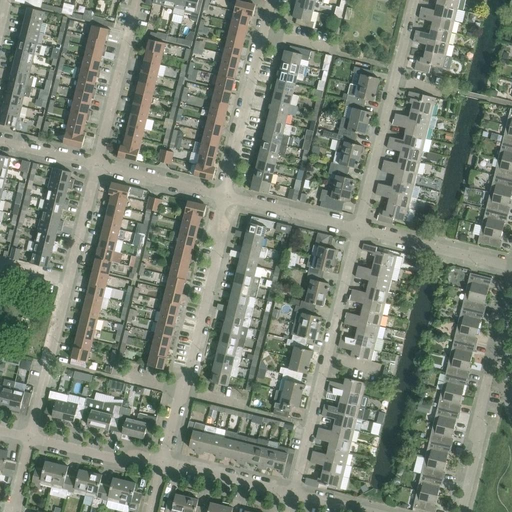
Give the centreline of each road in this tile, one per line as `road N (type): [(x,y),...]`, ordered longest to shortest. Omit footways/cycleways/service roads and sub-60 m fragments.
road 1 (residential): [(163,462),(221,241),(223,196)]
road 2 (residential): [(293,493),(357,230)]
road 3 (residential): [(96,165),(137,0)]
road 4 (residential): [(223,196),(263,34)]
road 5 (residential): [(30,439),(68,282)]
road 6 (residential): [(511,267),(357,230)]
road 7 (residential): [(357,230),(395,78)]
road 8 (residential): [(461,511),(488,373)]
road 9 (residential): [(357,230),(223,196)]
road 10 (residential): [(163,462),(123,462),(30,439)]
road 11 (residential): [(293,493),(163,462)]
road 12 (residential): [(223,196),(96,165)]
road 13 (residential): [(68,282),(96,165)]
